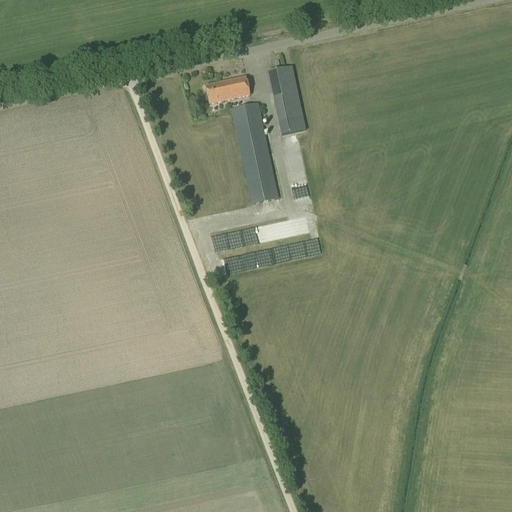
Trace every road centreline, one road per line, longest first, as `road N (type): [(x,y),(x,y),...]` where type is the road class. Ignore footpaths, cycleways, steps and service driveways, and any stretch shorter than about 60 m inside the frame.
road 1 (unclassified): [(0,106),(483,0)]
road 2 (track): [(128,78),(295,511)]
